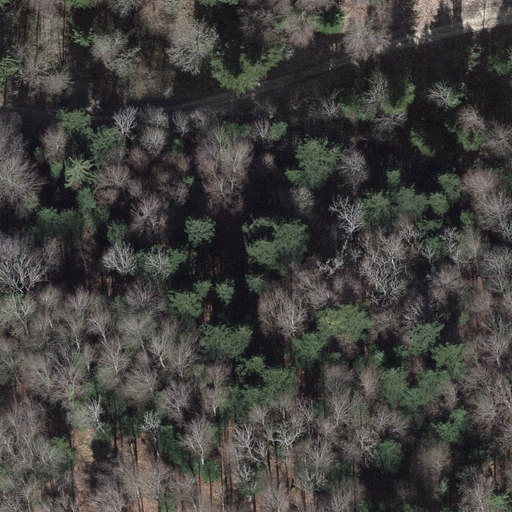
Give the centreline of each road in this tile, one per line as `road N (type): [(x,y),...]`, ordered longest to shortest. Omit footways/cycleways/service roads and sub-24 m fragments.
road 1 (track): [(0,420),(40,419),(182,488),(288,508),(431,499),(511,508)]
road 2 (track): [(0,92),(105,99),(215,93),(420,29),(511,15)]
